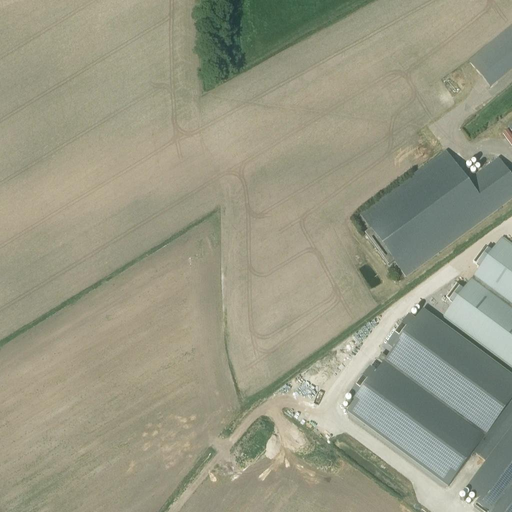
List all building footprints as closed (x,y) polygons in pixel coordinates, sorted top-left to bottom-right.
[(479,76),(490,89),(511,70),(511,28),(460,72),(470,84),(479,76)] [(405,278),(511,199),(511,177),(498,159),(467,182),(446,152),(359,216),(371,231),(365,235),(389,267),(394,263),(405,278)] [(511,368),(511,246),(501,239),(443,317),(511,368)] [(448,488),(511,400),(511,377),(422,311),(414,322),(408,317),(387,345),(393,350),(386,359),(382,356),(378,361),(383,364),(375,374),(369,369),(348,397),(354,402),(347,412),(448,488)] [(511,511),(511,427),(466,490),(480,501),(473,509),(477,511),(511,511)]
